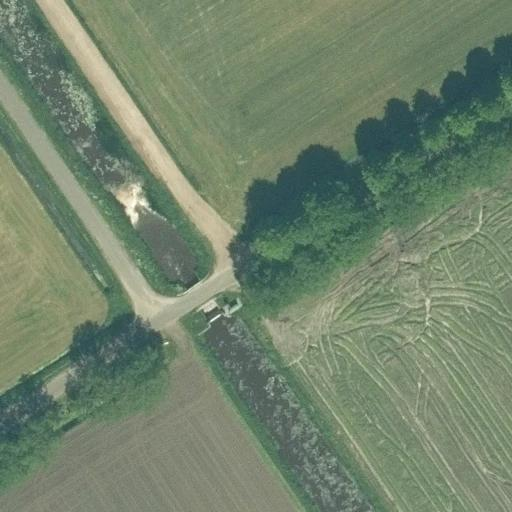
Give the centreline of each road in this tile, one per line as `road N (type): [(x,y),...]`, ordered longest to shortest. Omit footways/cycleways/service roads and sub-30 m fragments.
road 1 (unclassified): [(157,319),(511,91)]
road 2 (track): [(238,267),(52,0)]
road 3 (unclassified): [(157,319),(0,83)]
road 4 (unclassified): [(0,421),(157,319)]
